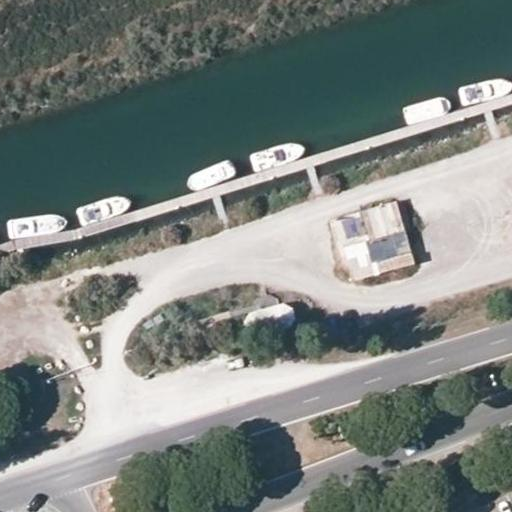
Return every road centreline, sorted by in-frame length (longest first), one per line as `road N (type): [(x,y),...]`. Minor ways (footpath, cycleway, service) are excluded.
road 1 (track): [(511,259),(384,300),(329,297),(271,264),(201,269),(141,299),(106,380),(14,314),(0,319)]
road 2 (primary): [(511,334),(44,481)]
road 3 (track): [(201,269),(236,243),(325,208),(511,147)]
road 4 (primary): [(229,511),(511,407)]
